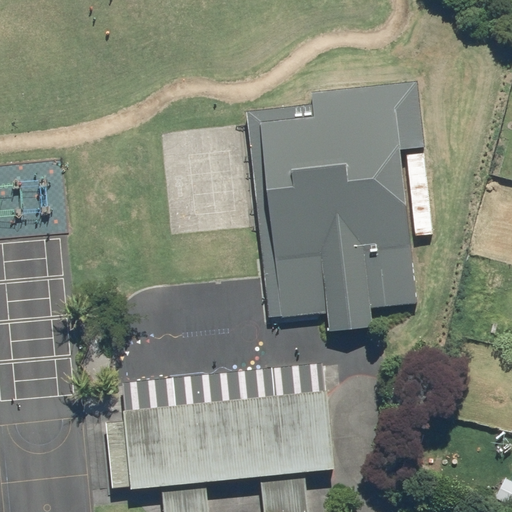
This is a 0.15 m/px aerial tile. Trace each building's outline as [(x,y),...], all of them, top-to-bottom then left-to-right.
[(248,100),(271,319),(419,303),(404,151),(424,149),(417,83),(248,100)] [(329,389),(125,408),(133,489),(337,469),(329,389)] [(310,511),(307,473),(262,477),(265,511),(310,511)] [(511,476),(505,474),(495,494),(511,503),(511,476)] [(210,511),(207,482),(162,487),(164,511),(210,511)]
